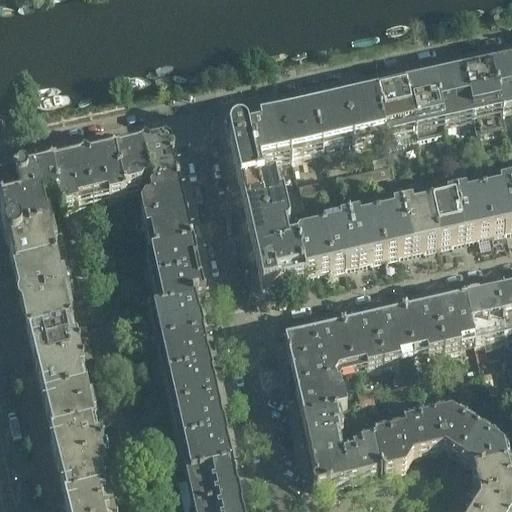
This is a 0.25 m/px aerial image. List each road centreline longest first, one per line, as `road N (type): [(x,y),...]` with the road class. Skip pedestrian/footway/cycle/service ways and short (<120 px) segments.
road 1 (residential): [(193,116),(511,48)]
road 2 (residential): [(241,334),(511,277)]
road 3 (residential): [(193,116),(241,334)]
road 4 (residential): [(0,158),(193,116)]
road 5 (residential): [(241,334),(281,511)]
road 6 (tertiary): [(25,511),(0,391)]
